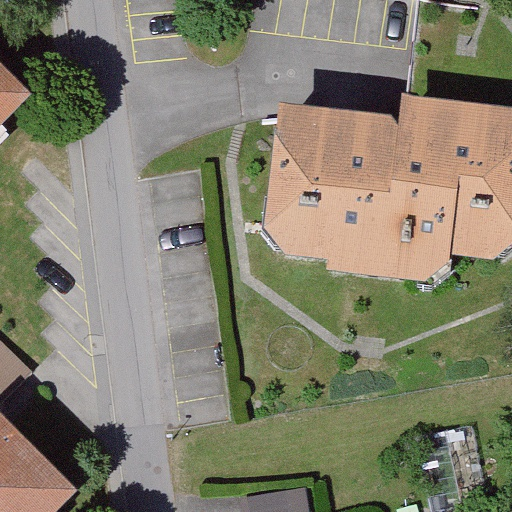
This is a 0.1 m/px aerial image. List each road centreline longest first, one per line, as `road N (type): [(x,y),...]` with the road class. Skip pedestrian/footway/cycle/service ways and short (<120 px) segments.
road 1 (residential): [(81,0),(146,511)]
road 2 (unknown): [(408,16),(86,37)]
